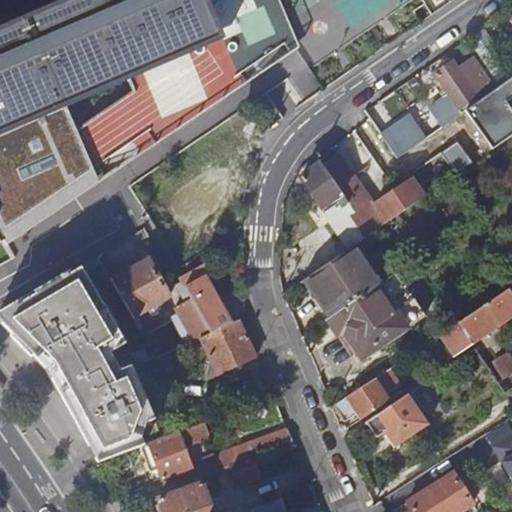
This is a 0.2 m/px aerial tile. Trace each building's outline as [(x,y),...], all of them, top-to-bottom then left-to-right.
[(55,0),(0,24),(0,221),(10,242),(306,53),(281,0),(55,0)] [(416,16),(426,9),(419,0),(417,0),(409,5),(416,16)] [(461,117),(496,91),(476,62),(459,73),(453,65),(434,78),(461,117)] [(480,105),(430,142),(445,162),(495,125),(480,105)] [(398,139),(387,146),(399,163),(409,155),(398,139)] [(320,166),(335,188),(351,177),(332,148),(316,159),(320,166)] [(354,216),(335,188),(320,166),(299,181),(321,212),(336,202),(339,207),(344,215),(336,220),(329,225),(341,243),(354,234),(351,229),(354,227),(349,220),(354,216)] [(364,242),(447,185),(442,178),(420,193),(412,183),(374,209),(351,177),(335,188),(354,216),(349,220),(354,227),(359,235),(364,242)] [(436,198),(409,216),(420,232),(447,213),(436,198)] [(331,212),(336,220),(344,215),(339,207),(331,212)] [(359,235),(356,237),(361,244),(364,242),(359,235)] [(370,291),(374,287),(366,273),(372,269),(368,262),(361,265),(351,251),(347,254),(370,291)] [(329,318),(370,291),(347,254),(306,281),(329,318)] [(112,282),(134,319),(170,298),(148,261),(112,282)] [(82,270),(0,317),(0,323),(48,374),(71,415),(98,465),(103,463),(140,448),(147,446),(150,444),(153,441),(155,438),(156,435),(157,432),(157,429),(157,427),(157,425),(133,370),(121,375),(113,357),(130,350),(82,270)] [(211,335),(231,326),(199,271),(180,283),(181,284),(211,335)] [(325,322),(329,318),(306,281),(302,285),(325,322)] [(329,318),(325,322),(337,336),(342,332),(360,359),(417,321),(404,303),(395,309),(378,284),(374,287),(370,291),(329,318)] [(511,286),(456,323),(469,344),(511,313),(511,286)] [(205,382),(256,360),(239,323),(231,326),(211,335),(190,345),(205,382)] [(453,357),(471,345),(469,344),(456,323),(439,335),(453,357)] [(468,374),(483,364),(473,350),(459,360),(466,370),(468,374)] [(459,360),(421,385),(428,396),(466,370),(459,360)] [(386,370),(333,406),(343,422),(356,414),(360,421),(389,402),(384,395),(396,387),(386,370)] [(406,396),(365,423),(376,438),(382,435),(392,449),(427,426),(406,396)] [(252,457),(288,443),(282,427),(201,460),(207,475),(216,471),(252,457)] [(185,435),(184,431),(163,440),(148,446),(147,446),(140,448),(148,469),(155,467),(161,481),(190,469),(178,438),(185,435)] [(511,435),(492,447),(510,478),(511,482),(511,435)] [(260,478),(252,457),(216,471),(221,485),(226,494),(236,490),(235,488),(260,478)] [(411,511),(460,511),(471,506),(452,474),(406,502),(411,511)] [(195,511),(209,507),(200,484),(156,500),(160,511),(195,511)] [(281,511),(278,502),(250,511),(281,511)]
